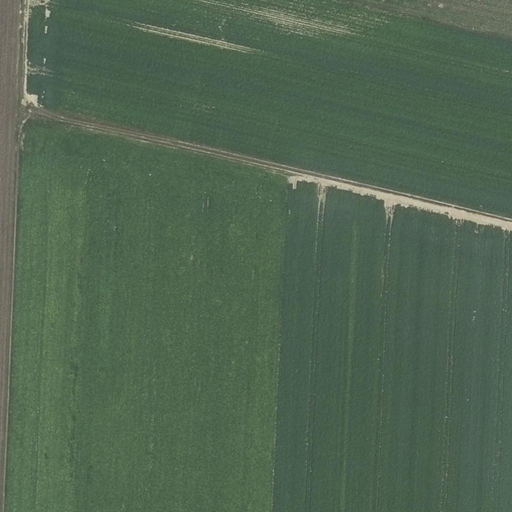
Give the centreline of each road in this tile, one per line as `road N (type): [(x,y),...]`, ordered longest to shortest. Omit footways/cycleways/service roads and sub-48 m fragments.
road 1 (track): [(511,218),(14,102)]
road 2 (track): [(0,375),(20,0)]
